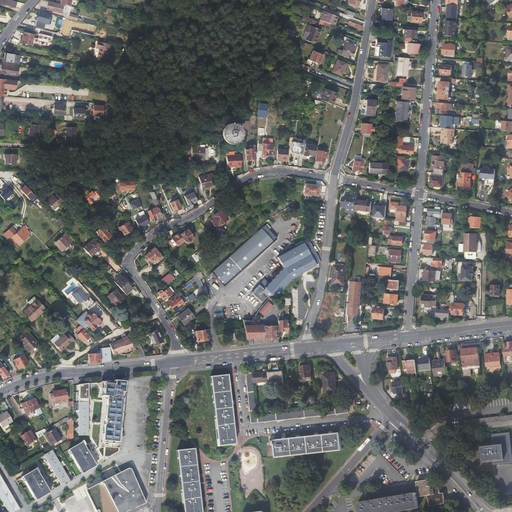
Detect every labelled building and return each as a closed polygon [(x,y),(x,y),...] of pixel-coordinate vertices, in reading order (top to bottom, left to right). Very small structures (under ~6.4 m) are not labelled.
[(459,19),(460,0),(447,0),(447,5),(447,9),(448,9),(448,12),(447,18),(459,19)] [(49,1),(47,9),(53,10),(54,7),(59,8),(58,12),(61,12),(63,5),(60,4),(49,1)] [(381,7),(381,20),(392,20),(392,8),(381,7)] [(36,23),(45,25),(45,23),(49,24),(51,14),(39,11),(36,23)] [(334,25),(337,16),(333,14),(324,11),(323,11),(320,19),(325,21),(331,23),(334,25)] [(410,16),(407,16),(406,22),(420,23),(421,13),(411,12),(410,16)] [(444,36),(455,37),(456,22),(445,21),(444,36)] [(284,36),(290,38),(292,35),(290,32),(280,25),(284,36)] [(304,40),(314,44),(316,41),(316,42),(318,37),(317,36),(320,30),(310,26),(304,40)] [(415,39),(416,30),(404,29),(403,38),(411,39),(415,39)] [(34,34),(24,32),(21,43),(31,45),(34,34)] [(353,44),(354,41),(345,37),(343,42),(345,43),(341,55),(346,57),(348,54),(351,55),(352,51),(351,51),(354,44),(353,44)] [(411,43),(411,39),(403,38),(402,43),(407,43),(406,54),(417,55),(418,49),(419,49),(420,44),(411,43)] [(379,56),(390,57),(391,40),(377,39),(376,45),(380,45),(379,56)] [(107,59),(111,44),(98,41),(96,47),(100,48),(98,57),(107,59)] [(455,55),(456,46),(443,45),(443,54),(455,55)] [(318,63),(322,55),(312,51),(309,59),(308,59),(307,60),(308,60),(307,63),(313,66),(315,62),(318,63)] [(18,63),(19,55),(12,54),(6,53),(5,61),(18,63)] [(407,72),(408,59),(400,58),(399,58),(398,75),(407,76),(407,72)] [(346,64),(337,60),(333,68),(331,67),(329,70),(341,76),(346,64)] [(18,66),(1,64),(0,70),(0,73),(16,76),(18,66)] [(375,80),(385,81),(387,65),(377,65),(375,80)] [(473,66),(463,65),(462,77),(472,78),(473,66)] [(443,75),(443,79),(451,79),(452,67),(442,66),(441,75),(443,75)] [(453,83),(454,80),(451,79),(443,79),(441,78),(440,91),(449,91),(449,88),(451,88),(451,85),(449,85),(450,83),(453,83)] [(402,87),(401,99),(414,100),(414,88),(405,87),(402,87)] [(321,99),(333,104),(337,93),(325,88),(321,99)] [(449,94),(449,91),(440,91),(439,99),(448,100),(449,97),(450,97),(450,95),(449,94)] [(365,114),(374,115),(375,101),(366,100),(365,114)] [(395,121),(404,121),(405,113),(406,113),(407,103),(397,102),(395,121)] [(452,111),(452,105),(438,103),(438,113),(447,114),(447,110),(452,111)] [(53,114),(63,114),(64,105),(54,104),(53,114)] [(93,105),(92,115),(102,116),(103,106),(93,105)] [(259,107),(258,116),(262,116),(262,114),(266,115),(267,108),(259,107)] [(454,118),(442,117),(441,128),(443,128),(453,129),(453,125),(457,125),(458,119),(454,119),(454,118)] [(238,127),(242,133),(248,133),(249,121),(246,121),(242,121),(238,127)] [(511,123),(511,121),(503,121),(502,131),(511,131),(511,126),(511,123)] [(224,141),(226,142),(227,143),(229,143),(231,143),(233,142),(235,141),(236,140),(238,139),(239,137),(239,136),(240,134),(240,132),(239,130),(239,128),(238,127),(237,125),(235,124),(234,123),(232,123),(230,123),(228,123),(226,123),(224,124),(223,125),(222,126),(221,128),(220,130),(220,131),(219,133),(220,135),(220,137),(221,139),(223,140),(224,141)] [(29,124),(29,136),(39,137),(39,124),(29,124)] [(361,124),(360,133),(370,134),(371,124),(361,124)] [(66,127),(66,139),(76,139),(76,127),(66,127)] [(455,130),(453,129),(443,128),(442,133),(443,134),(443,138),(442,138),(441,144),(452,145),(453,138),(455,136),(455,130)] [(401,145),(402,137),(396,136),(395,148),(400,149),(400,153),(412,154),(412,148),(408,147),(408,146),(401,145)] [(271,155),(272,140),(263,139),(262,144),(258,143),(258,150),(262,150),(262,154),(262,156),(264,156),(266,156),(266,154),(271,155)] [(299,154),(301,141),(297,140),(296,143),(292,142),(291,150),(292,151),(294,152),(297,152),(297,153),(299,154)] [(314,156),(315,145),(306,144),(305,155),(306,156),(308,156),(308,155),(314,156)] [(255,158),(253,145),(249,145),(249,148),(245,149),(246,159),(250,159),(255,158)] [(199,147),(191,147),(191,157),(195,157),(195,162),(204,162),(204,159),(205,159),(207,160),(207,148),(204,148),(204,147),(199,147)] [(286,161),(287,150),(277,150),(276,158),(278,159),(280,159),(280,160),(286,161)] [(325,155),(326,152),(316,150),(315,161),(319,161),(324,162),(325,159),(326,159),(327,155),(325,155)] [(16,154),(3,154),(3,158),(4,158),(4,164),(16,164),(16,154)] [(225,156),(226,165),(235,164),(235,166),(240,165),(240,160),(239,154),(225,156)] [(403,160),(403,157),(394,156),(393,164),(393,168),(407,170),(408,160),(403,160)] [(435,170),(434,173),(444,174),(445,157),(433,156),(432,169),(435,170)] [(361,172),(363,163),(353,161),(352,170),(361,172)] [(381,164),(369,163),(368,173),(381,174),(381,164)] [(470,190),(472,174),(474,174),(475,169),(473,169),(473,164),(464,163),(463,173),(461,173),(460,183),(461,183),(460,189),(470,190)] [(496,170),(490,170),(490,169),(489,168),(485,168),(484,169),(478,169),(478,175),(481,175),(481,179),(486,179),(489,179),(488,181),(488,184),(494,185),(495,183),(495,173),(496,170)] [(215,185),(212,173),(198,177),(201,189),(208,187),(215,185)] [(446,177),(446,174),(444,174),(434,173),(433,173),(433,176),(431,176),(430,187),(442,188),(443,177),(446,177)] [(322,181),(317,180),(316,185),(305,183),(304,194),(318,196),(318,192),(325,193),(325,189),(326,186),(322,181)] [(132,190),(133,181),(124,181),(124,190),(128,190),(132,190)] [(0,191),(0,195),(5,200),(13,192),(6,185),(0,191)] [(21,190),(30,200),(35,196),(25,186),(21,190)] [(97,197),(100,195),(96,191),(91,191),(84,196),(90,203),(93,201),(91,198),(95,195),(97,197)] [(156,198),(154,192),(149,192),(152,199),(155,206),(159,204),(156,198)] [(201,199),(199,192),(194,194),(193,192),(185,196),(188,205),(195,202),(201,199)] [(136,193),(135,193),(135,195),(140,205),(141,207),(143,207),(136,193)] [(63,201),(57,194),(54,196),(53,195),(46,201),(53,209),(58,205),(63,201)] [(140,205),(135,195),(132,197),(132,199),(134,203),(136,207),(140,205)] [(343,198),(343,201),(342,207),(347,207),(347,209),(346,213),(355,213),(355,210),(356,200),(357,196),(353,196),(347,196),(347,198),(343,198)] [(180,208),(177,199),(170,202),(173,211),(177,209),(180,208)] [(355,210),(371,212),(371,207),(372,202),(356,200),(355,210)] [(387,205),(374,205),(374,217),(387,217),(387,205)] [(399,206),(397,221),(399,222),(405,222),(405,218),(406,218),(407,207),(401,206),(399,206)] [(147,211),(152,221),(156,219),(161,217),(157,207),(147,211)] [(428,214),(428,217),(435,218),(443,218),(443,214),(444,211),(440,210),(441,208),(436,208),(435,210),(428,209),(427,214),(428,214)] [(209,218),(216,228),(228,219),(220,210),(209,218)] [(443,218),(442,225),(444,225),(443,228),(449,229),(450,225),(451,225),(453,225),(453,220),(452,220),(452,214),(451,214),(451,213),(448,213),(447,214),(443,214),(443,218)] [(148,223),(144,214),(134,219),(138,227),(139,229),(140,228),(142,228),(141,226),(148,223)] [(57,220),(63,227),(65,224),(59,217),(57,220)] [(435,227),(435,218),(428,217),(427,227),(435,227)] [(481,228),(481,218),(471,218),(470,228),(481,228)] [(131,228),(126,220),(117,226),(123,233),(131,228)] [(263,229),(275,242),(279,238),(267,225),(263,229)] [(95,231),(104,241),(110,236),(102,226),(95,231)] [(30,234),(25,228),(21,231),(20,230),(16,233),(11,227),(4,233),(8,237),(10,235),(12,237),(18,244),(30,234)] [(180,233),(186,243),(194,239),(188,229),(184,231),(180,233)] [(213,273),(225,286),(275,242),(263,229),(213,273)] [(426,240),(436,241),(436,233),(427,231),(426,240)] [(54,243),(61,250),(72,240),(65,233),(54,243)] [(183,242),(178,233),(175,235),(171,237),(172,239),(168,241),(172,247),(176,245),(176,246),(183,242)] [(477,234),(465,234),(464,252),(477,253),(477,247),(477,242),(477,234)] [(403,237),(394,236),(390,236),(386,235),(385,243),(389,243),(389,244),(393,244),(393,245),(401,246),(401,242),(403,242),(403,237)] [(93,238),(82,248),(84,249),(89,254),(90,256),(96,251),(101,247),(93,238)] [(252,293),(262,303),(268,296),(271,298),(273,298),(291,279),(316,265),(320,262),(317,255),(309,240),(304,243),(279,257),(284,268),(270,283),(265,279),(252,293)] [(424,255),(432,256),(433,246),(425,245),(424,255)] [(159,250),(165,256),(169,253),(163,246),(159,250)] [(377,246),(368,246),(367,254),(376,255),(377,246)] [(145,255),(151,261),(154,264),(162,257),(154,247),(145,255)] [(196,261),(205,255),(201,249),(192,255),(196,261)] [(389,262),(396,262),(396,261),(401,262),(402,251),(390,250),(390,251),(386,251),(385,252),(384,256),(390,256),(389,262)] [(432,267),(443,268),(443,266),(441,266),(442,259),(435,258),(434,263),(432,263),(432,267)] [(473,272),(473,267),(472,267),(473,263),(463,262),(462,281),(472,281),(473,276),(473,272)] [(333,284),(344,285),(346,267),(335,266),(333,284)] [(381,268),(381,269),(380,276),(391,277),(392,269),(381,268)] [(200,280),(204,276),(199,269),(195,271),(195,272),(197,274),(197,275),(200,280)] [(435,280),(441,280),(441,272),(424,270),(423,282),(435,283),(435,280)] [(170,272),(160,280),(162,283),(165,286),(175,278),(170,272)] [(113,281),(125,294),(132,288),(130,285),(125,280),(120,275),(119,276),(113,281)] [(203,285),(200,280),(197,275),(195,277),(193,278),(200,287),(203,285)] [(389,289),(398,290),(399,282),(390,281),(389,289)] [(360,309),(362,284),(351,284),(350,297),(349,315),(358,315),(358,309),(360,309)] [(491,296),(500,296),(500,286),(491,286),(491,296)] [(161,289),(157,292),(160,296),(163,299),(172,293),(168,288),(163,291),(161,289)] [(108,296),(116,305),(123,298),(115,289),(108,296)] [(198,289),(188,297),(191,300),(201,293),(198,289)] [(96,302),(91,296),(88,294),(82,299),(83,300),(82,301),(83,302),(84,301),(90,307),(96,302)] [(398,305),(399,295),(385,294),(385,303),(398,305)] [(171,306),(174,311),(184,304),(178,295),(167,302),(171,306)] [(432,306),(437,307),(437,296),(422,295),(421,307),(431,308),(432,306)] [(45,309),(34,297),(28,302),(31,305),(23,312),(31,321),(45,309)] [(273,305),(268,301),(259,312),(264,316),(273,305)] [(465,304),(450,303),(450,310),(449,315),(464,315),(465,304)] [(373,318),(383,319),(384,309),(375,308),(373,318)] [(181,320),(184,324),(194,317),(188,309),(178,316),(181,320)] [(450,310),(436,309),(436,310),(436,317),(449,318),(449,315),(450,310)] [(76,321),(85,330),(89,326),(92,329),(96,325),(95,325),(99,321),(92,313),(90,314),(89,313),(88,314),(86,312),(76,321)] [(204,312),(198,317),(201,321),(207,316),(204,312)] [(278,320),(279,330),(287,330),(287,320),(278,320)] [(78,330),(75,333),(83,342),(86,338),(88,340),(91,338),(79,325),(76,328),(78,330)] [(274,326),(245,326),(246,338),(275,337),(274,326)] [(198,341),(206,339),(205,329),(196,331),(198,341)] [(154,345),(162,341),(156,330),(149,334),(154,345)] [(28,351),(37,343),(29,333),(20,341),(28,351)] [(72,343),(75,341),(68,333),(65,336),(63,333),(60,337),(57,334),(51,340),(53,343),(60,351),(71,341),(72,343)] [(110,344),(113,354),(121,352),(121,353),(125,351),(125,352),(134,349),(132,342),(131,343),(130,339),(129,340),(128,337),(123,338),(124,340),(110,344)] [(481,367),(478,347),(478,343),(470,344),(472,368),(481,367)] [(470,344),(461,344),(462,349),(464,372),(466,375),(471,374),(471,369),(472,368),(470,344)] [(92,363),(100,362),(98,346),(88,353),(89,363),(92,363)] [(109,359),(111,358),(110,347),(100,349),(101,362),(109,361),(109,359)] [(25,354),(22,350),(15,354),(17,358),(13,359),(18,369),(28,363),(23,354),(25,354)] [(458,360),(456,350),(446,351),(448,361),(458,360)] [(44,357),(39,352),(36,354),(35,353),(32,356),(38,362),(44,357)] [(500,353),(495,353),(495,354),(486,355),(488,370),(489,369),(490,371),(500,370),(500,368),(501,368),(500,353)] [(399,368),(397,357),(387,358),(388,366),(389,366),(389,369),(399,368)] [(431,368),(430,358),(419,359),(420,369),(431,368)] [(416,372),(415,359),(403,361),(405,369),(412,368),(413,373),(416,372)] [(447,374),(445,360),(433,361),(435,375),(447,374)] [(0,362),(0,374),(0,375),(2,378),(9,373),(0,362)] [(300,371),(302,381),(312,379),(310,365),(299,366),(300,371)] [(269,381),(268,374),(264,374),(263,372),(253,374),(254,383),(269,381)] [(283,372),(268,374),(269,381),(269,384),(284,383),(283,372)] [(334,372),(323,374),(325,393),(336,392),(334,372)] [(253,374),(253,373),(246,373),(252,423),(348,412),(348,406),(344,406),(317,409),(302,411),(287,412),(273,414),(258,416),(254,383),(253,374)] [(227,375),(209,377),(217,446),(234,445),(227,375)] [(103,457),(108,457),(118,451),(121,416),(122,416),(122,412),(121,412),(122,408),(123,401),(122,401),(123,392),(124,392),(125,381),(124,381),(124,379),(102,382),(102,387),(100,387),(99,393),(102,393),(102,396),(106,396),(105,399),(107,399),(104,424),(103,429),(102,433),(103,433),(102,443),(101,447),(104,447),(103,457)] [(404,394),(403,382),(394,383),(394,388),(394,393),(396,395),(404,394)] [(88,435),(88,383),(78,383),(78,435),(88,435)] [(67,401),(64,390),(52,392),(52,393),(50,393),(51,399),(53,398),(54,404),(67,401)] [(348,406),(356,405),(355,398),(343,399),(344,406),(348,406)] [(35,409),(31,400),(21,404),(23,408),(20,409),(23,413),(25,412),(25,413),(35,409)] [(6,411),(0,414),(0,424),(2,428),(13,421),(6,411)] [(511,415),(464,421),(451,422),(452,431),(511,424),(511,415)] [(66,418),(55,424),(57,426),(67,420),(66,418)] [(54,428),(57,426),(55,424),(45,430),(46,433),(54,428)] [(46,433),(44,434),(50,446),(60,440),(54,428),(46,433)] [(45,430),(44,429),(37,433),(39,435),(37,436),(38,438),(44,434),(46,433),(45,430)] [(37,442),(30,430),(20,436),(26,445),(27,445),(29,447),(37,442)] [(511,462),(511,451),(510,432),(492,434),(493,444),(481,446),(482,462),(493,461),(493,463),(498,462),(499,464),(511,462)] [(342,450),(340,433),(282,439),(281,435),(274,436),(276,450),(273,450),(273,446),(268,446),(269,458),(274,457),(274,454),(276,453),(277,457),(342,450)] [(83,472),(96,464),(82,441),(69,449),(72,453),(70,454),(78,467),(80,466),(83,472)] [(176,451),(182,511),(200,511),(193,449),(176,451)] [(44,454),(61,484),(70,480),(52,450),(44,454)] [(37,499),(50,491),(36,468),(23,476),(26,480),(25,481),(32,494),(34,493),(37,499)] [(117,511),(146,503),(128,468),(95,485),(95,487),(86,491),(94,506),(96,507),(95,509),(96,511),(117,511)] [(0,475),(0,498),(8,511),(14,511),(20,509),(0,475)] [(444,503),(442,492),(440,493),(439,488),(431,489),(429,479),(416,482),(419,497),(427,495),(429,506),(444,503)] [(95,509),(96,507),(94,506),(86,491),(95,487),(95,485),(85,490),(95,509)] [(416,492),(358,502),(359,511),(394,511),(419,508),(416,492)]
